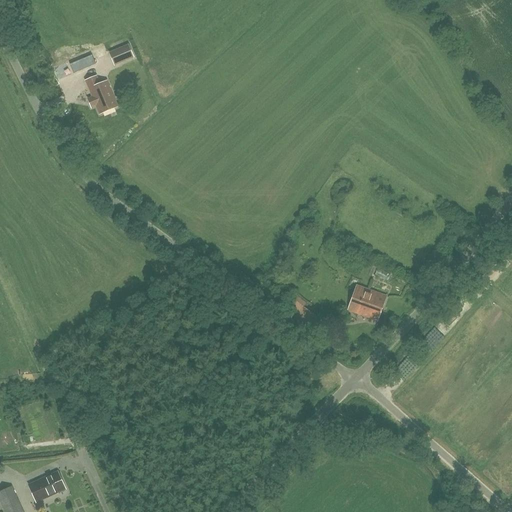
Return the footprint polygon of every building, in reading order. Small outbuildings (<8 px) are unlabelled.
[(16,30),(24,25),(20,19),(12,24),(16,30)] [(128,46),(109,54),(114,65),(133,57),(128,46)] [(92,55),(70,65),(73,74),(96,64),(92,55)] [(48,91),(58,85),(52,74),(42,79),(48,91)] [(100,114),(117,107),(106,82),(99,85),(96,77),(86,81),(93,98),(88,100),(91,108),(96,106),(100,114)] [(377,322),(386,297),(356,287),(348,312),(377,322)] [(288,306),(297,313),(290,324),(308,336),(320,319),(303,308),(306,303),(296,296),(288,306)] [(438,323),(433,329),(437,332),(442,326),(438,323)] [(309,371),(304,378),(315,385),(319,378),(309,371)] [(57,472),(28,485),(36,503),(65,489),(57,472)] [(10,485),(0,488),(0,500),(5,511),(26,511),(17,491),(14,483),(10,485)]
